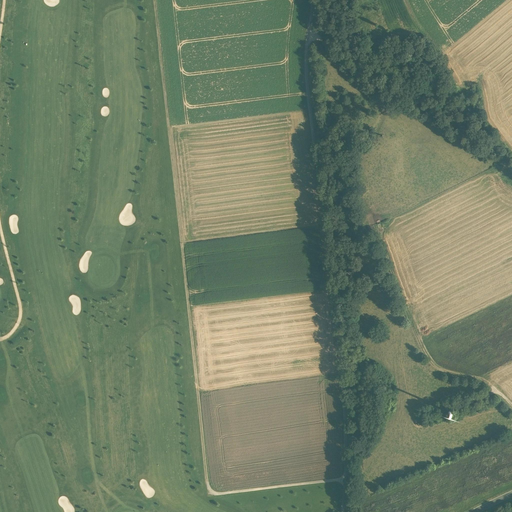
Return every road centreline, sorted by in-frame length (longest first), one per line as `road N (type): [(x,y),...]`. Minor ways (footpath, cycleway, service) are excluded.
road 1 (track): [(344,479),(212,493),(155,0)]
road 2 (track): [(342,511),(345,399),(308,100),(312,0)]
road 3 (track): [(307,38),(325,43),(381,97),(454,128),(511,166)]
road 4 (track): [(378,228),(432,366),(485,384),(511,406)]
road 5 (track): [(409,0),(480,126),(511,157)]
road 6 (track): [(0,338),(13,330),(20,305),(0,223)]
